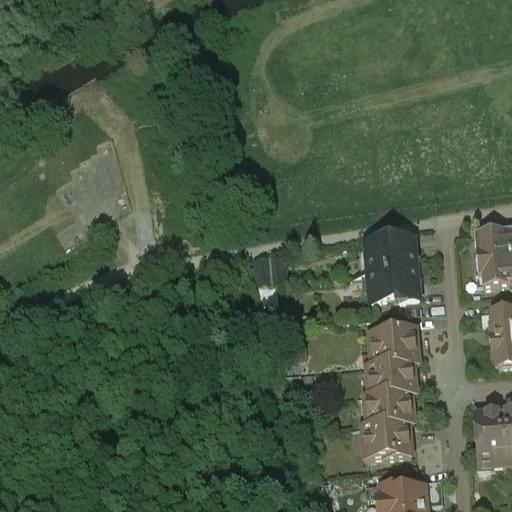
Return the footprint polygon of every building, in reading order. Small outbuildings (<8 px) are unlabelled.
[(511,237),(505,238),(497,240),(497,238),(474,240),(476,259),(478,283),(482,282),(483,295),(511,292),(511,237)] [(414,248),(365,252),(366,258),(362,262),(363,274),(367,277),(368,282),(417,278),(416,271),(420,266),(416,262),(414,248)] [(271,267),(255,268),(257,292),(273,291),(271,267)] [(417,278),(368,282),(368,287),(365,291),(366,303),(370,306),(370,312),(420,308),(418,293),(422,289),(418,285),(417,278)] [(511,318),(494,320),(495,332),(491,333),(493,363),(499,367),(500,374),(511,373),(511,318)] [(494,320),(482,321),(483,334),(491,333),(495,332),(494,320)] [(415,336),(389,339),(389,340),(369,342),(371,357),(376,361),(377,372),(367,373),(367,374),(418,370),(415,336)] [(418,370),(367,374),(367,376),(372,375),(373,385),(369,391),(370,403),(365,403),(365,404),(416,400),(413,371),(418,370)] [(416,400),(365,404),(366,417),(371,421),(372,432),(362,433),(362,434),(413,430),(411,401),(416,400)] [(511,417),(486,420),(486,421),(475,422),(479,469),(490,468),(490,474),(511,471),(511,417)] [(413,430),(362,434),(363,436),(368,435),(368,446),(364,451),(365,466),(385,464),(385,466),(411,463),(408,431),(413,430)] [(424,485),(414,486),(415,496),(425,495),(425,488),(424,485)] [(440,487),(425,488),(425,495),(427,511),(443,510),(440,487)] [(415,496),(399,498),(398,493),(380,495),(381,505),(378,506),(378,511),(427,511),(425,495),(415,496)]
